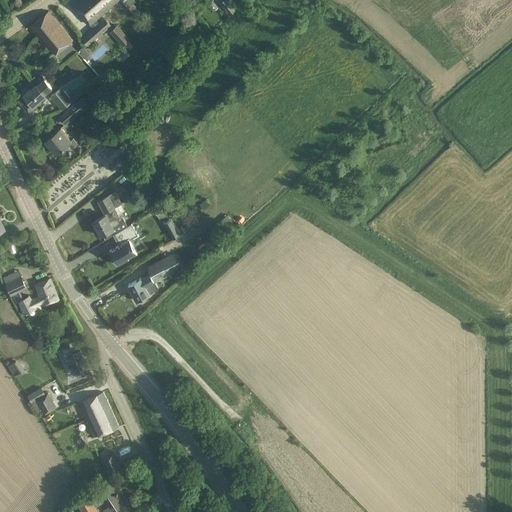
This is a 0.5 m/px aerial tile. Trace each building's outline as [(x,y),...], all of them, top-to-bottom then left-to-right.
[(79,0),(78,0),(75,0),(71,5),(77,12),(88,24),(92,28),(99,22),(95,18),(115,0),(79,0)] [(234,10),(225,0),(223,0),(220,3),(229,15),(234,10)] [(55,18),(49,11),(29,27),(53,56),(61,50),(73,40),(55,18)] [(111,26),(104,18),(99,22),(92,28),(81,38),(89,47),(95,43),(94,41),(111,26)] [(119,40),(127,35),(119,24),(111,29),(119,40)] [(83,46),(77,51),(84,58),(90,53),(83,46)] [(66,62),(71,68),(76,64),(81,69),(85,66),(76,54),(66,62)] [(36,107),(34,104),(45,95),(44,94),(52,87),(47,82),(42,75),(35,81),(37,83),(24,94),(28,99),(21,104),(29,114),(36,107)] [(73,100),(61,87),(50,96),(62,110),(73,100)] [(91,103),(85,96),(59,117),(66,125),(89,106),(88,105),(91,103)] [(71,139),(61,127),(45,140),(56,153),(68,143),(72,148),(77,144),(72,138),(71,139)] [(99,201),(106,214),(93,221),(101,235),(103,234),(105,239),(113,234),(128,225),(123,217),(119,216),(114,207),(122,203),(116,191),(108,195),(108,196),(99,201)] [(171,218),(164,222),(173,239),(180,234),(171,218)] [(128,225),(113,234),(119,245),(109,250),(117,264),(137,253),(130,239),(138,235),(131,223),(128,225)] [(150,273),(129,284),(133,293),(132,294),(135,300),(137,299),(137,300),(154,291),(150,283),(152,281),(154,280),(155,282),(181,268),(173,254),(156,263),(147,268),(150,273)] [(28,288),(22,275),(6,283),(12,296),(28,288)] [(59,299),(50,278),(36,284),(41,296),(32,299),(30,295),(18,301),(22,309),(21,309),(24,314),(36,308),(35,305),(44,302),(45,305),(59,299)] [(40,343),(43,349),(49,346),(46,340),(40,343)] [(62,349),(72,371),(79,368),(82,376),(90,372),(80,350),(73,353),(69,345),(62,349)] [(9,366),(15,376),(22,371),(16,361),(9,366)] [(57,407),(48,392),(36,399),(36,400),(31,403),(37,413),(42,410),(45,414),(57,407)] [(87,420),(111,409),(103,392),(79,402),(87,420)] [(119,427),(111,409),(87,420),(95,437),(119,427)] [(121,466),(114,451),(102,457),(109,472),(121,466)] [(110,511),(128,501),(115,481),(90,498),(87,493),(76,500),(83,511),(98,511),(95,506),(104,500),(109,507),(104,510),(105,511),(110,511)]
